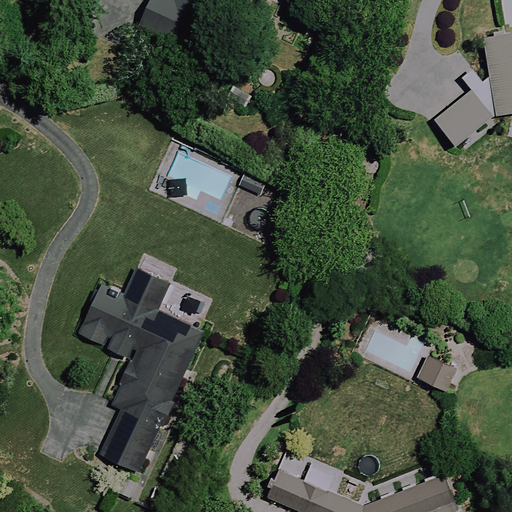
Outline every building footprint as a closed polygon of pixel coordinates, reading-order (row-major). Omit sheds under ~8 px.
[(152,0),(137,33),(188,57),(209,11),(214,0),(152,0)] [(493,118),(497,117),(511,114),(511,36),(486,40),(491,77),(484,83),(474,71),(464,80),(473,92),(437,122),(458,147),(493,118)] [(170,286),(138,271),(128,292),(104,281),(78,334),(133,360),(113,403),(124,408),(102,455),(140,473),(160,429),(163,430),(175,405),(172,403),(205,334),(157,311),(170,286)] [(430,352),(419,380),(449,393),(461,364),(430,352)] [(345,474),(313,461),(305,481),(281,472),(270,501),(298,511),(456,511),(461,510),(448,478),(366,507),(337,495),(345,474)]
